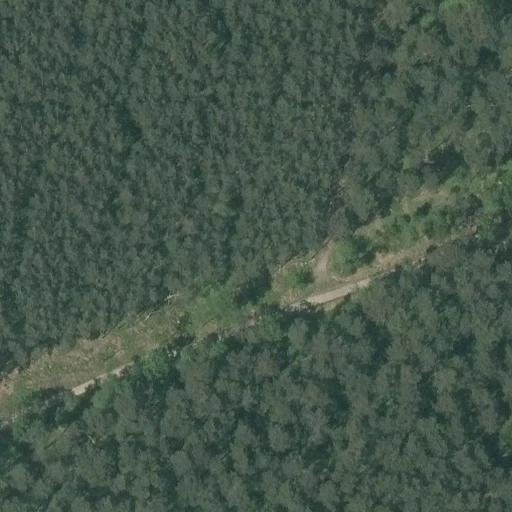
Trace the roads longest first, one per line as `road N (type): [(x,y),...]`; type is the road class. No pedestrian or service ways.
road 1 (track): [(0,432),(511,225)]
road 2 (track): [(373,0),(304,309)]
